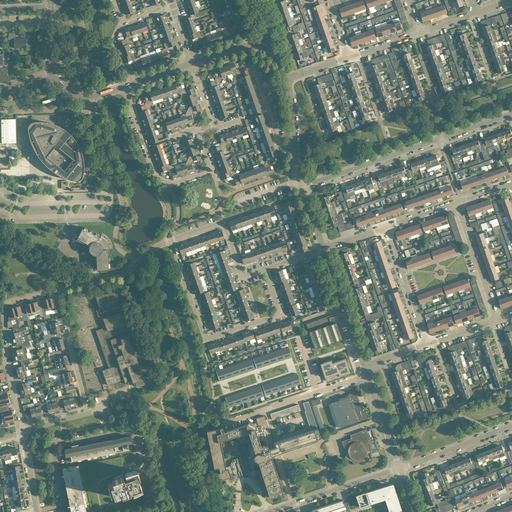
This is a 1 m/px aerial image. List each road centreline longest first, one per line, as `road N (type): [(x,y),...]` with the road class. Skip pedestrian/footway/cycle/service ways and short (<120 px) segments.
road 1 (residential): [(266,269),(274,315),(207,338),(169,240)]
road 2 (residential): [(301,186),(511,113)]
road 3 (residential): [(269,511),(399,468)]
road 4 (residential): [(87,413),(59,288)]
road 5 (residential): [(498,320),(456,202)]
road 6 (residential): [(426,345),(386,227)]
road 7 (residential): [(364,365),(322,249)]
road 8 (residential): [(399,468),(511,424)]
